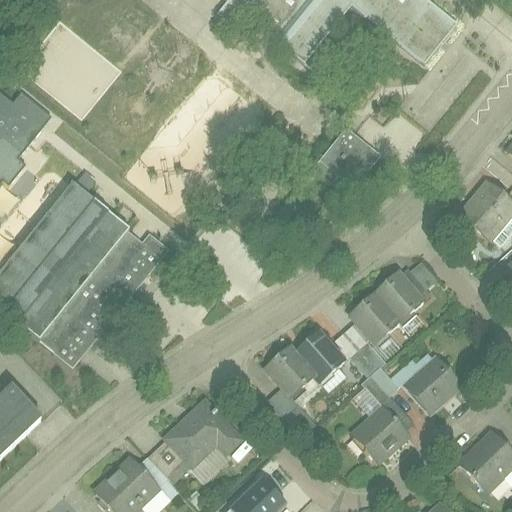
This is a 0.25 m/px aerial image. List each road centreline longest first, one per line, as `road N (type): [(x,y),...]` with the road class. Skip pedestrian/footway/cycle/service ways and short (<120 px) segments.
road 1 (residential): [(402,215),(493,315),(509,347),(497,391),(383,499),(338,502),(313,488),(208,352)]
road 2 (residential): [(208,352),(167,374),(12,511)]
road 3 (residential): [(402,215),(294,304),(208,352)]
road 4 (residential): [(511,89),(402,215)]
